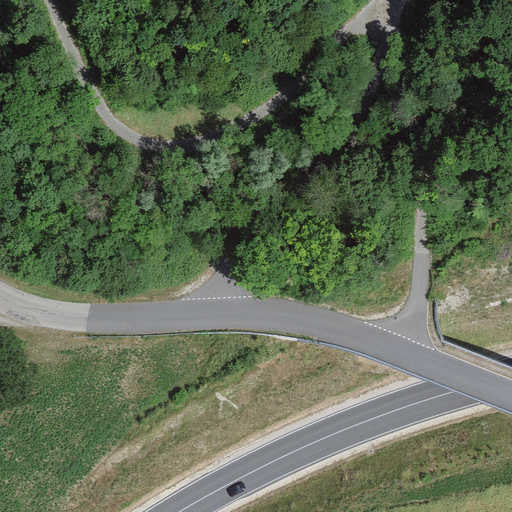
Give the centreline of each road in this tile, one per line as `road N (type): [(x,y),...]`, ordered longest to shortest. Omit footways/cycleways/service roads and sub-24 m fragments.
road 1 (unclassified): [(511,394),(302,319),(81,318),(0,296)]
road 2 (track): [(49,0),(111,122),(154,144),(230,129),(296,88),(390,0)]
road 3 (track): [(390,0),(389,31),(360,107),(202,314)]
road 4 (secondary): [(180,511),(345,429),(511,376)]
road 5 (track): [(455,0),(401,352)]
